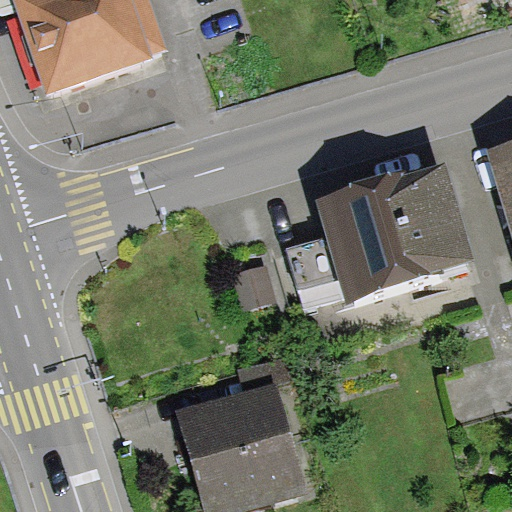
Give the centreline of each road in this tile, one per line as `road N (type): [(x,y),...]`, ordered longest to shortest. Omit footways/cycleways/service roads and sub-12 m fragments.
road 1 (residential): [(511,78),(28,226),(0,267)]
road 2 (primary): [(79,511),(0,267)]
